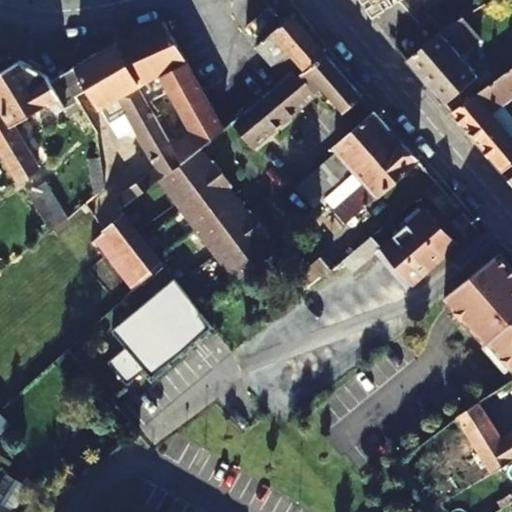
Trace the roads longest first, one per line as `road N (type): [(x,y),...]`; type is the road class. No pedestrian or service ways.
road 1 (residential): [(329,0),(511,216)]
road 2 (unknown): [(74,511),(133,469),(215,511)]
road 3 (residential): [(0,7),(57,15),(144,0)]
road 4 (unknown): [(388,70),(277,147)]
